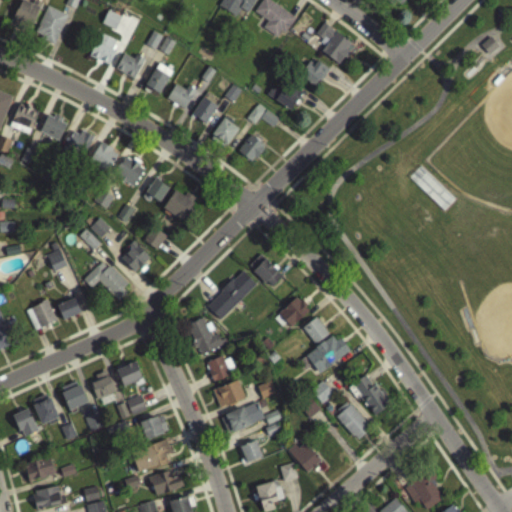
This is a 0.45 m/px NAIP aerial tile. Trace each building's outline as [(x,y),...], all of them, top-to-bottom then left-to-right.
[(79,0),(69,0),(66,6),(73,10),(79,0)] [(222,0),(217,12),(235,20),(239,12),(248,17),(255,0),(222,0)] [(405,0),(383,0),(399,10),(405,0)] [(260,32),(277,44),(293,22),(263,1),(252,16),(265,25),(260,32)] [(38,11),(19,4),(8,29),(27,37),(38,11)] [(65,19),(45,10),(32,38),(52,47),(65,19)] [(113,34),(119,21),(106,15),(100,28),(113,34)] [(313,37),(323,47),(332,36),(323,27),(313,37)] [(153,53),(159,40),(150,36),(144,50),(153,53)] [(336,69),(351,51),(334,36),(319,54),(336,69)] [(107,69),(115,45),(97,38),(88,62),(107,69)] [(496,50),(488,41),(478,50),(487,59),(496,50)] [(113,73),(132,83),(143,64),(134,59),(132,63),(121,57),(113,73)] [(310,71),(305,68),(297,80),(314,91),(327,73),(315,65),(310,71)] [(158,99),(170,75),(155,67),(143,92),(158,99)] [(186,90),(183,94),(173,88),(164,103),(183,114),(194,95),(186,90)] [(289,115),(300,98),(283,88),(278,96),(270,91),(264,100),(289,115)] [(232,107),(238,93),(229,89),(222,103),(232,107)] [(0,128),(11,101),(0,96),(0,128)] [(203,128),(215,111),(201,101),(189,119),(203,128)] [(37,115),(17,107),(7,131),(27,139),(37,115)] [(245,123),(252,128),(257,122),(271,132),(277,123),(255,108),(245,123)] [(65,127),(47,118),(38,136),(56,145),(65,127)] [(237,132),(222,122),(208,142),(223,152),(237,132)] [(70,133),(63,150),(83,159),(91,142),(70,133)] [(235,156),(251,167),(263,150),(247,139),(235,156)] [(106,176),(116,157),(97,147),(87,166),(106,176)] [(132,191),(142,171),(121,161),(113,178),(122,183),(121,186),(132,191)] [(143,197),(157,207),(167,192),(153,183),(143,197)] [(180,226),(194,203),(183,196),(181,199),(173,194),(160,213),(180,226)] [(87,233),(98,242),(108,233),(97,222),(87,233)] [(12,226),(0,226),(0,235),(12,235),(12,226)] [(141,244),(154,254),(164,241),(152,231),(141,244)] [(97,248),(83,234),(76,240),(90,255),(97,248)] [(117,261),(133,278),(148,262),(133,246),(117,261)] [(64,270),(57,253),(44,259),(51,276),(64,270)] [(281,281),(258,259),(247,271),(269,293),(281,281)] [(97,285),(114,304),(127,291),(102,264),(81,284),(89,293),(97,285)] [(204,310),(218,325),(254,289),(240,275),(204,310)] [(307,314),(295,302),(276,319),(288,332),(307,314)] [(78,319),(73,303),(55,308),(60,324),(78,319)] [(54,326),(45,305),(23,314),(32,335),(54,326)] [(0,353),(11,349),(0,322),(0,353)] [(300,332),(313,349),(327,339),(314,322),(300,332)] [(197,360),(221,351),(215,337),(212,339),(208,328),(203,330),(200,323),(185,329),(197,360)] [(304,373),(310,369),(317,379),(346,356),(332,338),(298,365),(304,373)] [(226,360),(205,367),(210,386),(232,379),(226,360)] [(121,391),(141,383),(133,366),(114,374),(121,391)] [(105,400),(112,398),(106,377),(88,382),(97,410),(107,407),(105,400)] [(372,420),(387,410),(364,378),(345,392),(354,403),(358,401),(372,420)] [(65,414),(84,409),(76,385),(58,391),(65,414)] [(217,413),(243,403),(236,385),(210,394),(217,413)] [(319,409),(331,398),(319,385),(308,396),(319,409)] [(46,399),(29,405),(39,431),(55,424),(46,399)] [(143,414),(139,400),(124,404),(128,419),(143,414)] [(226,439),(262,423),(254,405),(218,422),(226,439)] [(301,416),(307,423),(318,413),(311,406),(301,416)] [(333,422),(355,445),(369,432),(348,409),(333,422)] [(34,437),(27,414),(12,418),(19,441),(34,437)] [(143,445),(166,436),(160,419),(137,427),(143,445)] [(74,441),(68,427),(58,432),(64,445),(74,441)] [(164,459),(168,467),(148,475),(147,473),(135,477),(128,459),(147,452),(146,450),(164,443),(169,457),(164,459)] [(237,451),(244,468),(260,461),(253,445),(237,451)] [(305,478),(319,465),(300,445),(286,458),(305,478)] [(53,479),(48,462),(22,470),(26,486),(53,479)] [(282,487),(295,483),(290,468),(277,472),(282,487)] [(61,482),(73,478),(70,469),(58,473),(61,482)] [(181,492),(178,480),(169,483),(166,475),(146,481),(152,500),(181,492)] [(412,509),(418,505),(421,511),(427,511),(442,503),(425,477),(401,492),(412,509)] [(271,511),(271,506),(280,505),(276,485),(254,490),(258,511),(271,511)] [(44,511),(59,509),(55,491),(30,496),(33,511),(44,511)] [(83,505),(96,502),(94,491),(80,494),(83,505)] [(168,511),(188,511),(186,501),(167,505),(168,511)] [(400,511),(393,502),(380,511),(400,511)]
